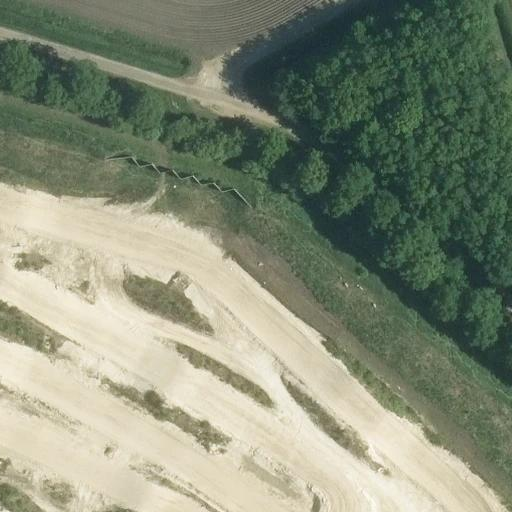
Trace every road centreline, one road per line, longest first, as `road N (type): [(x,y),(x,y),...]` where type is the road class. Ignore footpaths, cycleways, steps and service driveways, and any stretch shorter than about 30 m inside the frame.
road 1 (unclassified): [(511,303),(353,165),(294,127),(0,34)]
road 2 (track): [(210,95),(243,49),(332,0)]
